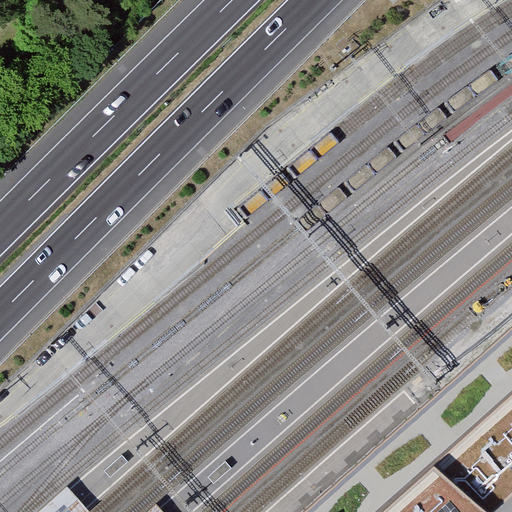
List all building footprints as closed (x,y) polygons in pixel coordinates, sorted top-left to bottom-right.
[(119,4),(115,0),(96,0),(86,10),(99,23),(119,4)] [(511,336),(313,511),(493,511),(511,495),(511,336)] [(123,453),(105,468),(108,471),(111,474),(128,460),(126,456),(123,453)] [(226,459),(208,474),(211,478),(214,481),(231,466),(229,463),(226,459)] [(82,511),(88,507),(68,483),(35,511),(82,511)] [(167,511),(157,500),(144,511),(167,511)]
